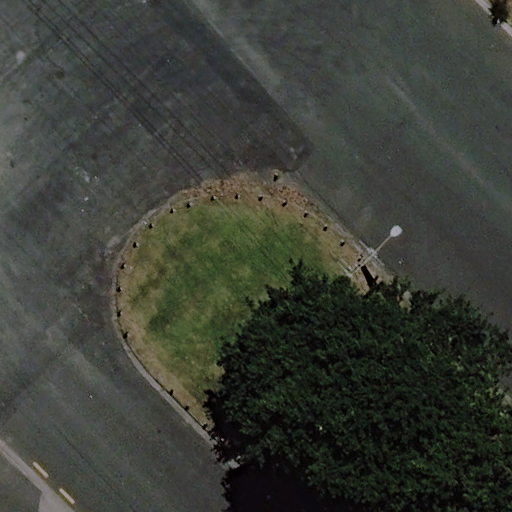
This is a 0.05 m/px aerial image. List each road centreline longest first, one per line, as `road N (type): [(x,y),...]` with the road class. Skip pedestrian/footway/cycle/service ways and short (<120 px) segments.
road 1 (unclassified): [(167,511),(0,353),(0,115),(28,0)]
road 2 (unclassified): [(311,0),(511,205)]
